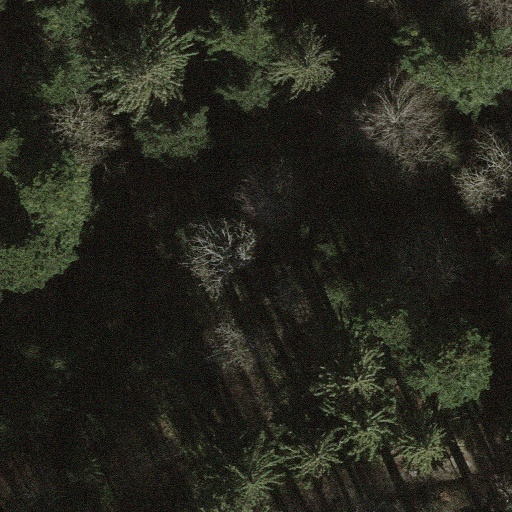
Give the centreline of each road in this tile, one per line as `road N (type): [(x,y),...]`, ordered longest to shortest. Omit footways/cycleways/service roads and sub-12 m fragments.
road 1 (track): [(195,511),(249,214),(503,0)]
road 2 (track): [(326,511),(511,444)]
